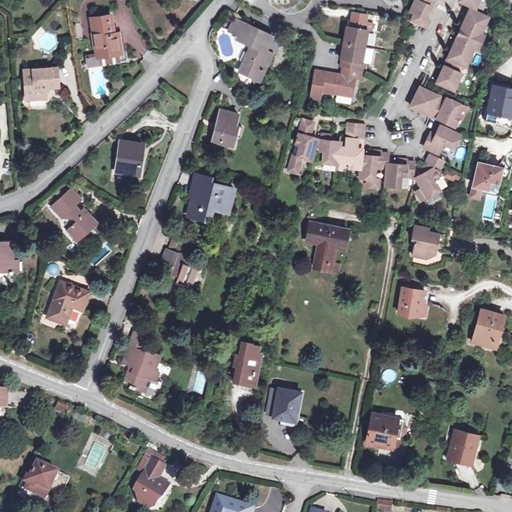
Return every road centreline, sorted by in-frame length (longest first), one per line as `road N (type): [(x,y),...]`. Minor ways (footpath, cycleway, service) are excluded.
road 1 (residential): [(193,42),(208,76),(81,398)]
road 2 (residential): [(193,42),(29,195),(0,207)]
road 3 (residential): [(303,477),(175,444),(81,398)]
road 4 (residential): [(506,508),(303,477)]
road 5 (residential): [(450,0),(396,107),(400,128)]
